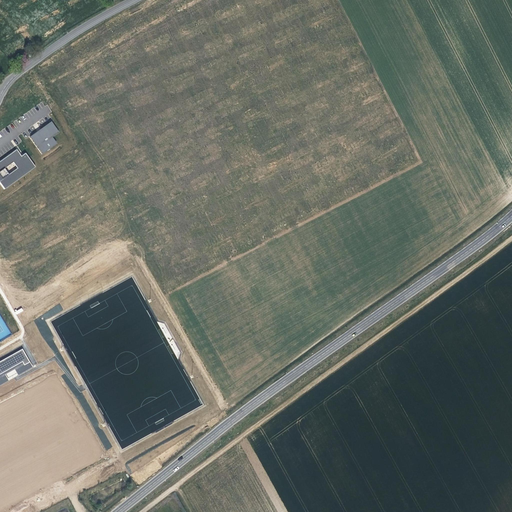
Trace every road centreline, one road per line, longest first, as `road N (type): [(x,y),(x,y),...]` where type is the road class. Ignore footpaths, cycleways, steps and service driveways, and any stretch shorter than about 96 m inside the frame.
road 1 (secondary): [(120,511),(511,216)]
road 2 (track): [(511,235),(141,511)]
road 3 (unclassified): [(223,165),(302,152),(316,131),(264,33),(199,35)]
road 4 (unknown): [(104,170),(21,220),(19,230),(41,260),(123,210)]
road 5 (unclassified): [(91,147),(126,216),(144,224),(215,186),(223,165)]
road 6 (unclassified): [(91,147),(204,77)]
